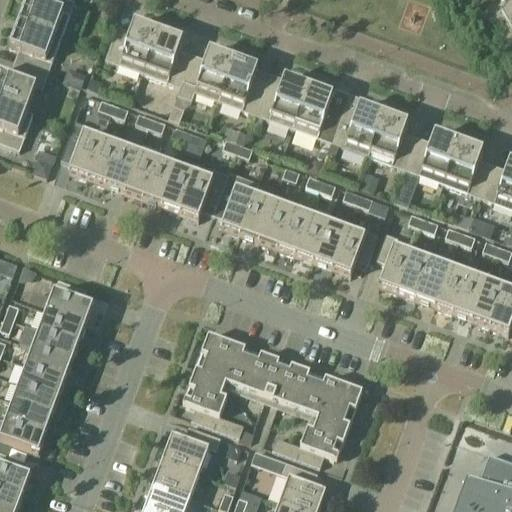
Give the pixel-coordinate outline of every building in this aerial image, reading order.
[(21,29),(61,44),(75,6),(58,0),(43,0),(40,8),(27,3),(21,22),(23,23),(21,29)] [(511,0),(510,2),(501,13),(511,30),(511,29),(511,0)] [(143,79),(158,37),(134,28),(129,40),(116,36),(105,65),(143,79)] [(47,81),(61,44),(21,29),(19,35),(16,34),(9,52),(23,57),(18,70),(47,81)] [(177,101),(191,63),(178,59),(182,46),(158,37),(143,79),(180,93),(177,101)] [(218,107),(233,64),(209,55),(204,68),(191,63),(177,101),(191,107),(194,98),(218,107)] [(255,120),(266,91),(253,86),(258,73),(233,64),(218,107),(255,120)] [(42,94),(47,81),(18,70),(13,83),(0,78),(0,106),(27,116),(36,92),(42,94)] [(75,74),(70,88),(79,92),(84,78),(75,74)] [(98,97),(102,87),(90,83),(87,93),(98,97)] [(293,134),(295,128),(308,92),(284,83),(279,96),(266,91),(255,120),(252,130),(259,132),(262,123),(293,134)] [(330,148),(349,98),(335,93),(333,101),(308,92),(295,128),(319,137),(317,143),(330,148)] [(368,162),(383,120),(359,111),(362,103),(349,98),(330,148),(368,162)] [(33,119),(27,116),(0,106),(0,148),(19,156),(33,119)] [(111,121),(114,111),(101,106),(98,116),(111,121)] [(114,111),(111,121),(124,125),(128,116),(114,111)] [(179,128),(184,115),(173,111),(169,124),(179,128)] [(148,134),(152,125),(138,120),(135,129),(148,134)] [(405,176),(416,146),(403,141),(408,129),(383,120),(368,162),(370,156),(394,165),(392,171),(405,176)] [(152,125),(148,134),(161,139),(165,130),(152,125)] [(87,185),(101,146),(83,140),(86,130),(76,127),(62,165),(72,169),(68,179),(87,185)] [(185,148),(189,138),(176,133),(172,143),(185,148)] [(243,152),(248,140),(240,137),(236,149),(243,152)] [(189,138),(185,148),(198,153),(202,143),(189,138)] [(445,184),(458,147),(434,138),(429,151),(416,146),(405,176),(418,180),(419,181),(421,175),(445,184)] [(235,160),(239,150),(226,145),(222,155),(235,160)] [(105,192),(119,153),(101,146),(87,185),(105,192)] [(480,203),(491,173),(478,169),(483,156),(458,147),(445,184),(469,192),(467,198),(480,203)] [(330,148),(325,163),(332,166),(338,151),(330,148)] [(239,150),(235,160),(249,165),(252,155),(239,150)] [(124,199),(139,160),(119,153),(105,192),(124,199)] [(142,206),(157,167),(139,160),(124,199),(142,206)] [(319,179),(324,166),(317,164),(311,167),(308,175),(319,179)] [(511,208),(511,167),(509,166),(504,178),(491,173),(480,203),(494,208),(496,202),(511,208)] [(162,213),(176,174),(157,167),(142,206),(162,213)] [(180,219),(194,180),(176,174),(162,213),(180,219)] [(286,174),(282,184),(296,188),(299,179),(286,174)] [(405,176),(394,207),(407,212),(418,180),(405,176)] [(363,177),(358,193),(372,198),(377,182),(363,177)] [(194,180),(180,219),(198,226),(201,218),(213,222),(224,191),(194,180)] [(318,197),(322,187),(309,182),(305,192),(318,197)] [(322,187),(318,197),(332,202),(335,192),(322,187)] [(239,241),(254,202),(235,195),(221,235),(239,241)] [(355,210),(359,201),(346,196),(342,206),(355,210)] [(359,201),(355,210),(369,215),(372,206),(359,201)] [(259,248),(273,209),(254,202),(239,241),(259,248)] [(277,255),(291,216),(273,209),(259,248),(277,255)] [(295,262),(309,223),(291,216),(277,255),(295,262)] [(421,235),(424,225),(411,220),(408,230),(421,235)] [(313,268),(327,229),(309,223),(295,262),(313,268)] [(346,236),(332,275),(350,282),(356,266),(367,270),(383,228),(371,224),(367,237),(366,237),(364,243),(346,236)] [(424,225),(421,235),(434,240),(438,230),(424,225)] [(332,275),(346,236),(327,229),(313,268),(332,275)] [(458,248),(461,239),(448,234),(445,243),(458,248)] [(461,239),(458,248),(471,253),(475,244),(461,239)] [(397,299),(411,260),(394,254),(397,245),(385,240),(375,266),(387,270),(378,293),(397,299)] [(495,262),(499,252),(485,248),(482,257),(495,262)] [(499,252),(495,262),(508,267),(511,257),(499,252)] [(415,306),(429,267),(411,260),(397,299),(415,306)] [(434,313),(449,274),(429,267),(415,306),(434,313)] [(452,320),(467,281),(449,274),(434,313),(452,320)] [(471,327),(486,288),(467,281),(452,320),(471,327)] [(489,333),(504,294),(505,290),(506,289),(488,282),(486,288),(471,327),(489,333)] [(46,317),(86,331),(93,312),(78,307),(82,294),(58,285),(46,317)] [(508,340),(510,334),(511,329),(511,292),(505,290),(504,294),(489,333),(508,340)] [(5,323),(14,326),(19,313),(10,309),(5,323)] [(79,350),(86,331),(46,317),(39,336),(79,350)] [(0,335),(9,339),(14,326),(5,323),(0,335)] [(72,368),(79,350),(39,336),(33,354),(72,368)] [(362,397),(208,341),(182,410),(195,414),(191,426),(239,444),(243,432),(219,423),(226,404),(221,401),(225,388),(318,422),(313,435),(307,433),(300,452),(276,444),(272,456),(320,473),(324,462),(337,466),(362,397)] [(65,386),(72,368),(33,354),(26,372),(65,386)] [(59,404),(65,386),(26,372),(19,390),(59,404)] [(52,422),(59,404),(19,390),(13,408),(52,422)] [(45,441),(52,422),(13,408),(6,427),(45,441)] [(0,445),(38,460),(45,441),(6,427),(0,442),(0,445)] [(162,465),(199,479),(208,454),(215,456),(220,444),(189,433),(184,444),(172,440),(162,465)] [(239,462),(242,453),(230,448),(226,457),(239,462)] [(0,492),(23,501),(30,482),(24,480),(28,469),(0,458),(0,492)] [(256,458),(251,469),(259,473),(264,461),(256,458)] [(511,511),(511,469),(488,461),(478,489),(469,486),(459,511),(511,511)] [(190,504),(199,479),(162,465),(153,490),(190,504)] [(279,508),(289,511),(319,511),(325,496),(313,492),(317,480),(275,465),(271,477),(288,483),(279,508)] [(186,511),(190,504),(153,490),(144,511),(186,511)] [(0,511),(18,511),(23,501),(0,492),(0,511)] [(228,511),(233,501),(224,498),(219,511),(228,511)] [(245,511),(247,506),(239,503),(235,511),(245,511)]
